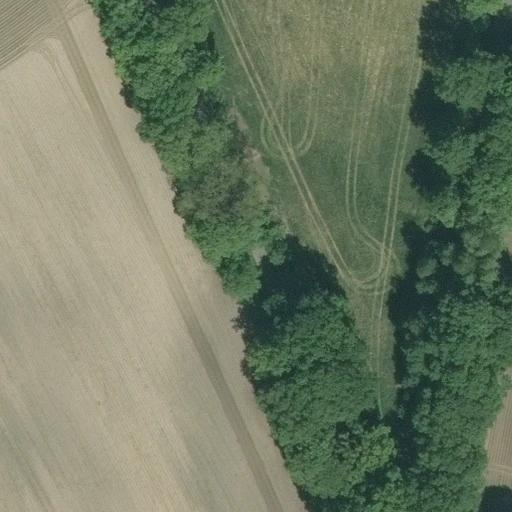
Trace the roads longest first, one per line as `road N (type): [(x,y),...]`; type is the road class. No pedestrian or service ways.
road 1 (residential): [(377,511),(145,0)]
road 2 (residential): [(420,511),(505,0)]
